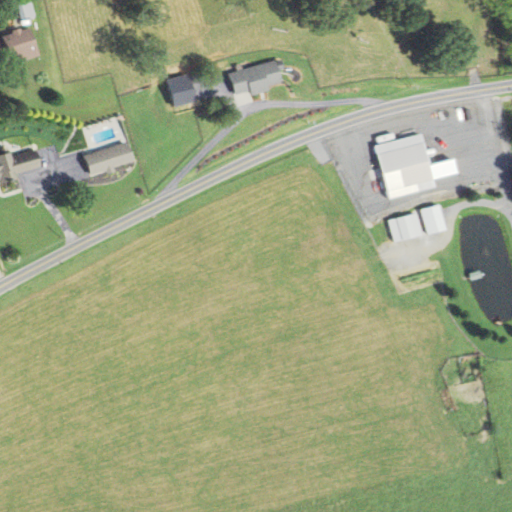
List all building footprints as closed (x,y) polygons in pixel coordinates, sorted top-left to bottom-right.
[(19,21),(34,19),(32,4),(17,6),(19,21)] [(1,35),(8,65),(36,59),(30,29),(1,35)] [(250,97),(270,92),(269,87),(281,84),(276,63),(228,75),(233,97),(248,93),(250,97)] [(193,104),(190,78),(168,81),(171,107),(193,104)] [(375,147),(387,201),(435,190),(433,181),(457,176),(454,161),(429,166),(421,136),(375,147)] [(132,164),(128,145),(83,155),(88,178),(113,173),(112,169),(132,164)] [(36,151),(11,157),(10,154),(0,156),(0,182),(18,179),(17,175),(41,169),(36,151)] [(427,237),(446,231),(439,206),(419,212),(427,237)] [(388,221),(393,244),(421,238),(416,215),(388,221)]
